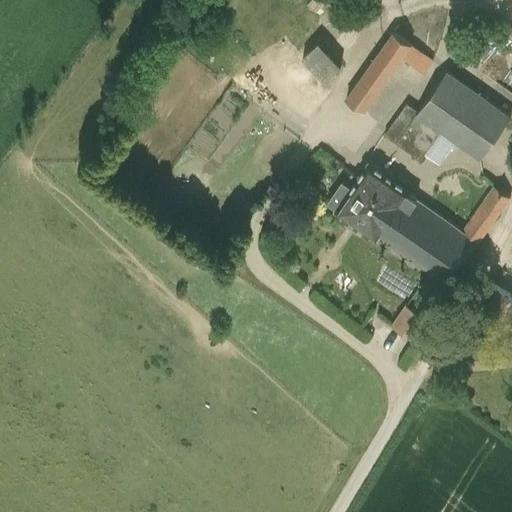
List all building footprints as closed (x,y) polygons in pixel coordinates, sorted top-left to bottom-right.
[(434,60),(412,45),(393,32),(346,99),(365,112),(403,57),(425,72),(434,60)] [(321,40),(303,57),(324,80),(342,64),(321,40)] [(448,69),(418,110),(407,102),(384,134),(420,159),(441,129),(480,158),(511,114),(448,69)] [(484,88),(495,102),(504,95),(493,81),(484,88)] [(390,211),(376,233),(448,282),(479,240),(481,240),(511,196),(494,185),(463,228),(368,166),(360,177),(357,181),(358,181),(373,192),(370,197),(390,211)] [(344,180),(329,200),(339,207),(376,233),(390,211),(370,197),(373,192),(358,181),(354,187),(344,180)] [(491,343),(511,312),(511,294),(494,282),(464,323),(491,343)] [(413,339),(428,318),(406,303),(391,324),(413,339)]
